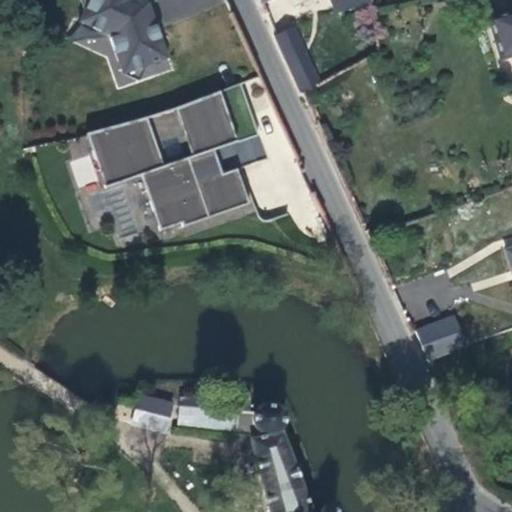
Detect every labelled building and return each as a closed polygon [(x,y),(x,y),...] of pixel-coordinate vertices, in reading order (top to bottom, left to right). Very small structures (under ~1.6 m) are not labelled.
[(90,0),(83,16),(78,26),(110,40),(121,79),(146,71),(168,63),(155,25),(149,25),(145,11),(135,6),(137,0),(90,0)] [(79,0),(83,16),(90,0),(79,0)] [(358,32),(369,31),(367,9),(364,0),(341,0),(343,8),(352,5),(358,32)] [(471,18),(472,26),(487,22),(511,15),(511,7),(485,15),(471,18)] [(511,88),(511,15),(487,22),(472,26),(490,84),(511,88)] [(296,94),(298,93),(315,84),(286,25),(267,31),(296,94)] [(146,71),(121,79),(137,87),(146,71)] [(111,131),(85,136),(102,193),(140,181),(148,208),(156,236),(179,230),(180,234),(250,215),(243,194),(238,178),(219,185),(212,160),(257,146),(242,93),(186,111),(111,131)] [(243,194),(250,215),(253,214),(247,194),(242,177),(238,178),(243,194)] [(511,249),(503,253),(511,282),(511,249)] [(450,319),(412,333),(424,362),(462,348),(450,319)] [(131,425),(167,433),(174,402),(138,393),(131,425)] [(258,412),(251,417),(246,416),(246,397),(218,393),(216,400),(178,394),(173,422),(224,432),(224,437),(248,440),(265,511),(335,511),(327,506),(322,508),(316,511),(313,511),(279,432),(279,421),(278,418),(270,412),(264,411),(258,412)]
